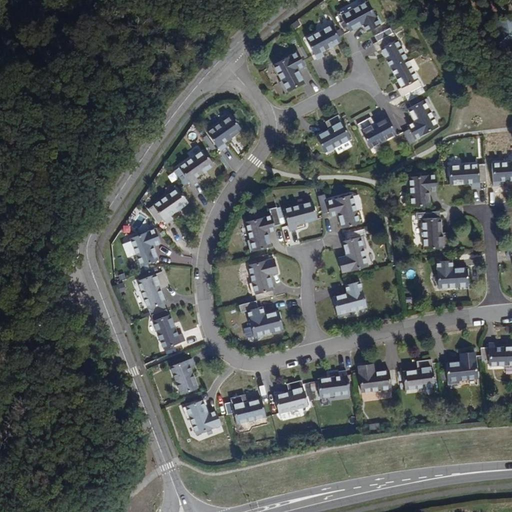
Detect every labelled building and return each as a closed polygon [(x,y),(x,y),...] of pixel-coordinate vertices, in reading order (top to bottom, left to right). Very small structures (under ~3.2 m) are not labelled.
[(339,13),(349,32),(362,25),(366,32),(379,24),(367,2),(350,10),(349,8),(339,13)] [(511,17),(500,20),(501,29),(493,35),(503,49),(511,43),(511,42),(511,17)] [(339,43),(330,27),(304,42),(315,61),(322,57),(320,54),(339,43)] [(380,50),(390,69),(406,60),(392,33),(372,44),(376,51),(380,50)] [(284,95),(303,85),(296,71),(303,67),(297,55),(273,67),(281,83),(278,84),(284,95)] [(406,60),(390,69),(399,88),(396,89),(400,96),(403,95),(406,101),(422,92),(406,60)] [(413,138),(435,126),(427,112),(430,110),(424,98),(406,108),(412,121),(405,125),(407,129),(401,133),(409,149),(416,145),(413,138)] [(336,116),(322,124),(327,131),(314,138),(322,153),(349,139),(336,116)] [(225,143),(242,132),(233,117),(207,133),(220,152),(228,147),(225,143)] [(395,134),(386,119),(373,125),(369,118),(356,125),(368,148),(395,134)] [(214,165),(205,151),(175,171),(185,185),(190,182),(192,186),(198,181),(196,177),(214,165)] [(336,156),(339,164),(348,160),(345,153),(336,156)] [(499,188),(499,184),(511,182),(511,163),(490,165),(492,188),(499,188)] [(447,168),(449,186),(470,185),(470,189),(478,189),(478,184),(485,184),(484,166),(447,168)] [(427,192),(435,192),(434,176),(408,178),(409,196),(406,196),(407,209),(428,207),(427,192)] [(173,219),(170,215),(187,203),(177,188),(153,205),(166,224),(173,219)] [(361,224),(358,212),(355,213),(351,195),(325,201),(323,193),(316,195),(321,212),(328,211),(329,216),(337,214),(340,229),(361,224)] [(295,229),(294,225),(315,219),(311,202),(282,210),(287,231),(295,229)] [(268,248),(265,234),(273,232),(272,230),(279,227),(275,209),(268,211),(269,217),(244,224),(248,240),(245,241),(249,253),(268,248)] [(439,220),(422,221),(424,251),(450,250),(449,235),(440,235),(439,220)] [(137,269),(157,261),(152,246),(160,243),(155,229),(130,240),(136,256),(133,258),(137,269)] [(338,259),(341,273),(365,267),(361,249),(364,248),(360,230),(344,234),(346,241),(342,242),(346,257),(338,259)] [(253,297),(255,303),(257,302),(273,298),(268,277),(276,274),(272,260),(246,267),(251,284),(248,285),(251,297),(253,297)] [(467,270),(452,271),(451,262),(437,263),(439,291),(457,289),(457,292),(468,291),(467,270)] [(169,288),(163,273),(139,283),(152,317),(167,311),(165,304),(166,304),(161,291),(169,288)] [(349,317),(348,313),(365,308),(358,283),(344,287),(346,295),(332,299),(337,319),(349,317)] [(257,302),(255,303),(244,305),(253,337),(270,332),(271,336),(283,333),(278,314),(263,317),(260,308),(259,309),(257,302)] [(178,336),(171,316),(154,322),(165,350),(186,343),(183,334),(178,336)] [(489,364),(490,370),(511,368),(511,346),(496,348),(495,343),(487,344),(488,349),(479,349),(481,364),(489,364)] [(445,386),(458,385),(457,382),(475,380),(472,354),(458,356),(459,365),(444,366),(445,386)] [(431,360),(416,362),(417,371),(403,373),(404,391),(434,387),(431,360)] [(183,396),(200,390),(192,370),(196,368),(192,361),(172,368),(183,396)] [(358,368),(361,394),(378,391),(378,394),(390,393),(388,372),(372,374),(371,366),(358,368)] [(339,376),(316,379),(319,398),(348,393),(345,370),(338,371),(339,376)] [(275,397),(279,414),(308,408),(301,381),(287,385),(289,394),(275,397)] [(267,418),(262,400),(247,404),(245,395),(231,399),(237,425),(267,418)] [(221,425),(216,412),(209,415),(204,401),(183,409),(187,420),(191,418),(197,433),(221,425)]
